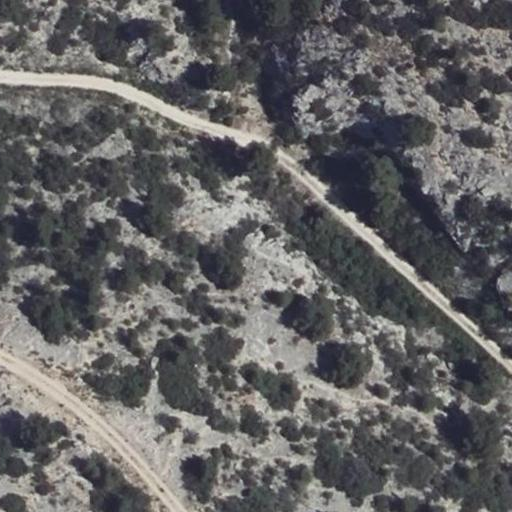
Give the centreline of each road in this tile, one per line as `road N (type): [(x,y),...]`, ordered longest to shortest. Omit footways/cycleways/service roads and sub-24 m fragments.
road 1 (track): [(511,361),(274,151),(123,86),(0,74)]
road 2 (track): [(0,353),(48,375),(139,446),(202,511)]
